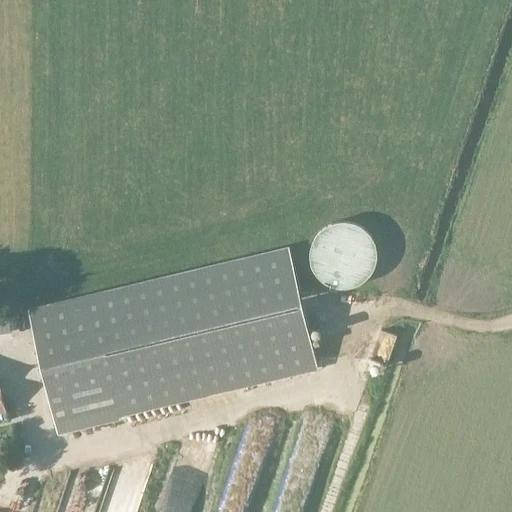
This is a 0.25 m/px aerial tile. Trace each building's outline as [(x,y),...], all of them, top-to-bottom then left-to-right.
[(309,251),(309,254),(309,257),(309,260),(310,263),(311,265),(312,268),(313,271),(315,273),(316,275),(318,278),(321,280),(323,281),(325,283),(328,284),(331,285),(333,286),(336,287),(339,287),(342,287),(345,287),(348,287),(351,286),(353,285),(356,284),(359,283),(361,281),(363,280),(366,278),(367,275),(369,273),(371,271),(372,268),(373,265),(374,263),(375,260),(375,257),(375,254),(375,251),(375,248),(374,245),(373,243),(372,240),(371,237),(369,235),(367,233),(366,230),(363,229),(361,227),(359,225),(356,224),(353,223),(351,222),(348,221),(345,221),(342,221),(339,221),(336,221),(333,222),(331,223),(328,224),(325,225),(323,227),(321,229),(318,230),(316,233),(315,235),(313,237),(312,240),(311,243),(310,245),(309,248),(309,251)] [(27,310),(57,433),(120,419),(119,416),(317,369),(288,248),(27,310)] [(0,311),(0,333),(10,332),(7,310),(0,311)] [(182,434),(158,511),(185,511),(206,441),(182,434)] [(297,511),(301,498),(288,495),(287,499),(271,495),(267,511),(297,511)]
